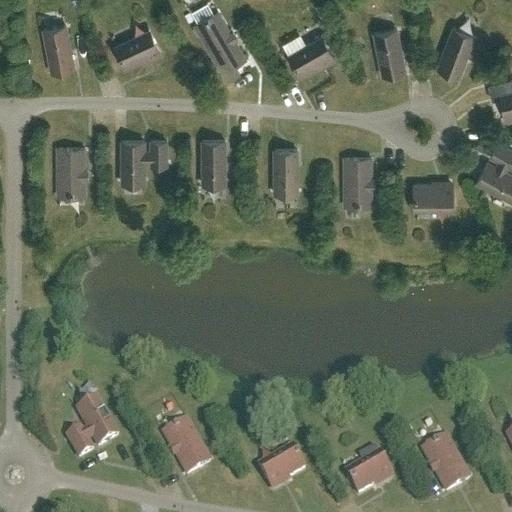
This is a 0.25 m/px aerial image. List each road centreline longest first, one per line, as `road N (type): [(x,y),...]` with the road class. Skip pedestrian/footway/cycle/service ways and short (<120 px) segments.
road 1 (residential): [(377,123),(229,107),(14,106)]
road 2 (residential): [(15,448),(14,106)]
road 3 (residential): [(211,511),(42,480)]
road 4 (residential): [(377,123),(432,109),(447,125),(430,151),(392,130)]
